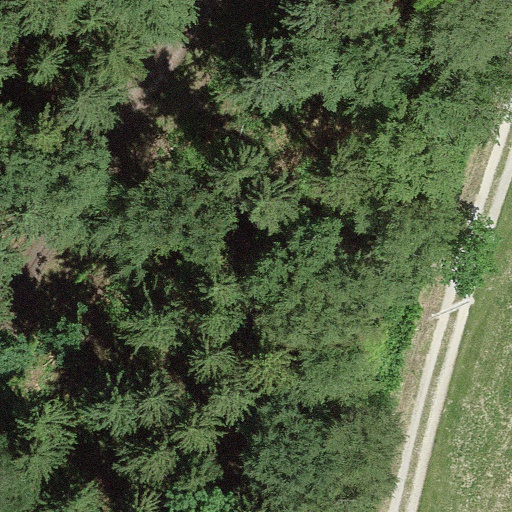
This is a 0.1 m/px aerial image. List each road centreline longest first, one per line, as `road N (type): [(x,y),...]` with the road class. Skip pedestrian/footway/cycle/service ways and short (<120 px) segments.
road 1 (track): [(0,342),(187,104),(254,0)]
road 2 (track): [(408,511),(431,408),(511,147)]
